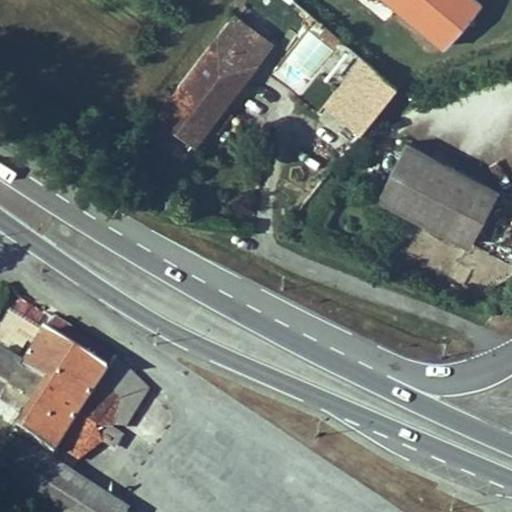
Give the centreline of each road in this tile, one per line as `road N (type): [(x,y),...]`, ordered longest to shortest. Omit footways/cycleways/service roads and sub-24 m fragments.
road 1 (primary): [(0,220),(143,315),(241,366),(511,482)]
road 2 (primary): [(511,438),(157,265)]
road 3 (residential): [(511,355),(463,380),(423,378),(157,265)]
road 4 (primary): [(157,265),(0,162)]
